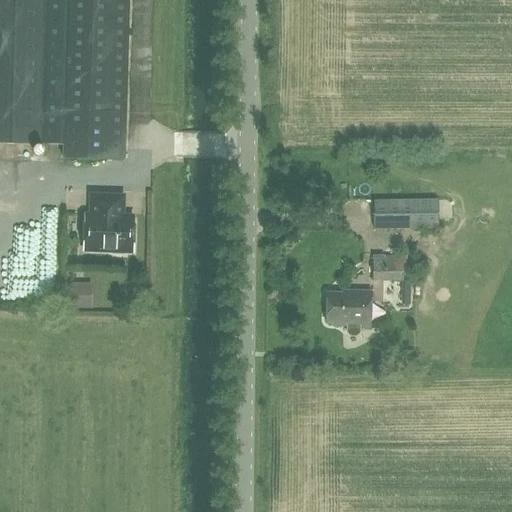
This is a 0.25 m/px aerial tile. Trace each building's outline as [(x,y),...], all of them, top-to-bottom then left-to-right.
[(0,0),(0,141),(40,143),(44,0),(0,0)] [(127,0),(44,0),(40,143),(63,143),(63,159),(122,161),(127,0)] [(121,196),(91,195),(90,215),(84,215),(82,249),(111,251),(109,253),(123,254),(123,251),(131,251),(132,216),(120,216),(121,196)] [(437,228),(437,200),(373,201),(373,229),(437,228)] [(34,225),(33,245),(54,245),(55,225),(34,225)] [(403,255),(371,255),(372,281),(403,281),(403,255)] [(347,326),(347,331),(350,334),(356,335),(360,331),(360,327),(370,327),(370,291),(343,290),(343,292),(325,292),(324,323),(331,323),(331,326),(347,326)]
